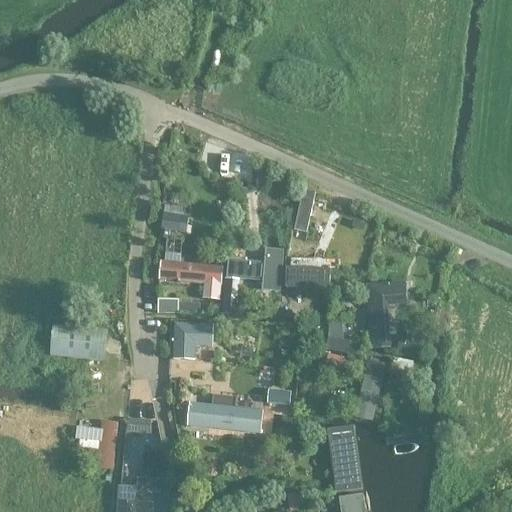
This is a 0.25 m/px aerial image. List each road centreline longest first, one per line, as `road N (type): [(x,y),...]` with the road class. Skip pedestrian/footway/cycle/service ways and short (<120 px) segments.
road 1 (unclassified): [(189,511),(137,335),(137,248),(157,107)]
road 2 (unclassified): [(157,107),(511,263)]
road 3 (unclassified): [(0,91),(69,81),(157,107)]
